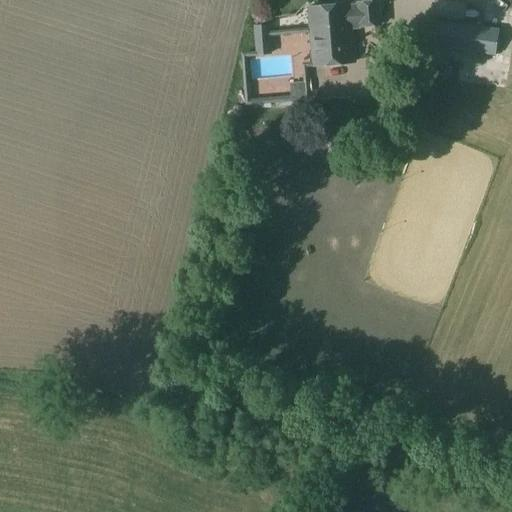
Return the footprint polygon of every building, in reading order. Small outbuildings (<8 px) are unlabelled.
[(463,22),(465,9),(466,3),(439,0),(437,0),(434,18),(463,22)] [(359,27),(380,26),(377,2),(357,3),(357,5),(349,5),(349,4),(308,8),(314,66),(356,61),(352,27),(359,26),(359,27)] [(499,31),(498,30),(462,25),(434,21),(430,47),(496,57),(499,31)] [(254,57),(272,54),(270,24),(252,26),(254,57)] [(247,70),(248,81),(284,79),(283,68),(247,70)]
